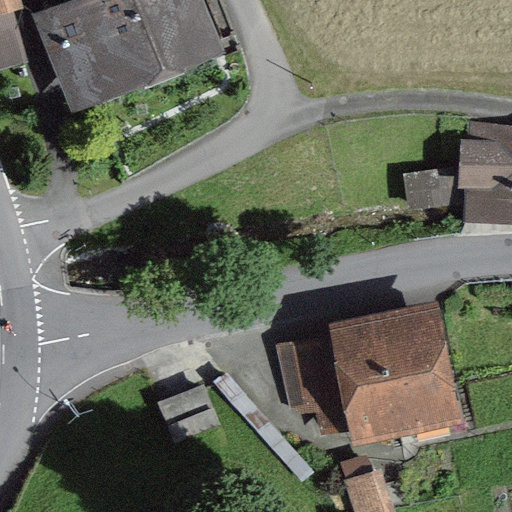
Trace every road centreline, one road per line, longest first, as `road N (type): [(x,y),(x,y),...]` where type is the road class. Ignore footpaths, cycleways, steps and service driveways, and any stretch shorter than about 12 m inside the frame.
road 1 (unclassified): [(2,353),(453,258),(511,256)]
road 2 (unclassified): [(239,0),(266,70),(266,128),(244,155),(81,230),(0,247)]
road 3 (unknown): [(266,128),(435,82),(511,79)]
